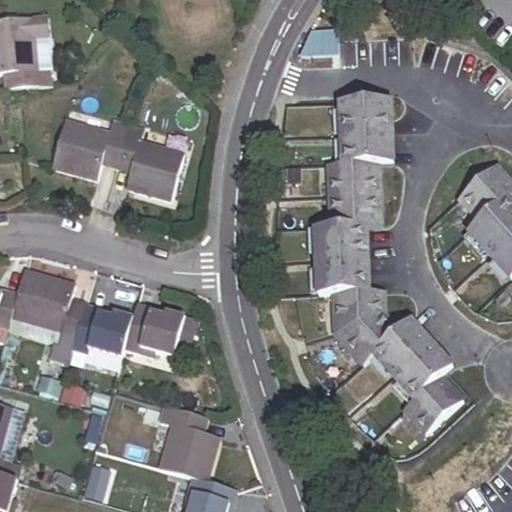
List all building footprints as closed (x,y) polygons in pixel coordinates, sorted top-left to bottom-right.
[(51,72),(46,21),(34,22),(39,74),(51,72)] [(39,74),(34,22),(0,24),(0,77),(9,77),(11,93),(20,92),(53,89),(51,72),(39,74)] [(339,138),(391,136),(390,106),(338,108),(339,138)] [(117,166),(128,128),(113,124),(109,138),(66,126),(53,173),(97,185),(103,163),(117,166)] [(172,206),(184,159),(139,147),(143,132),(128,128),(117,166),(133,171),(126,194),(172,206)] [(376,168),(392,168),(391,136),(339,138),(340,170),(376,168)] [(377,199),(376,168),(340,170),(324,170),(325,201),(377,199)] [(506,204),(511,198),(511,186),(498,171),(461,206),(481,227),(506,204)] [(379,231),(377,199),(325,201),(326,233),(364,231),(379,231)] [(491,259),(511,239),(511,210),(506,204),(481,227),(470,237),(491,259)] [(365,263),(364,231),(326,233),(312,233),(314,265),(365,263)] [(511,281),(511,239),(491,259),(511,282),(511,281)] [(366,295),(365,263),(314,265),(315,296),(329,296),(366,295)] [(84,314),(69,309),(75,290),(25,276),(19,299),(12,322),(62,337),(58,351),(72,355),(84,314)] [(12,322),(19,299),(4,295),(1,307),(0,306),(0,332),(8,335),(12,322)] [(382,318),(381,295),(366,295),(329,296),(329,325),(335,338),(382,318)] [(174,362),(186,321),(165,315),(164,320),(135,312),(133,321),(124,354),(138,358),(140,353),(174,362)] [(124,354),(133,321),(114,316),(112,322),(84,314),(72,355),(87,359),(88,354),(121,363),(124,354)] [(399,335),(382,318),(335,338),(341,350),(359,371),(373,359),(399,335)] [(174,362),(188,366),(199,325),(186,321),(174,362)] [(62,337),(12,322),(8,335),(19,338),(53,348),(49,363),(68,368),(72,355),(58,351),(62,337)] [(393,382),(432,347),(412,324),(399,335),(373,359),(393,382)] [(0,332),(0,347),(4,349),(8,335),(0,332)] [(4,349),(3,353),(13,356),(19,338),(8,335),(4,349)] [(442,381),(453,371),(432,347),(393,382),(414,406),(442,381)] [(87,359),(85,367),(117,376),(121,363),(88,354),(87,359)] [(61,382),(37,375),(33,390),(57,397),(61,382)] [(421,440),(462,404),(442,381),(414,406),(401,417),(421,440)] [(66,388),(60,407),(80,413),(85,394),(66,388)] [(0,463),(0,459),(13,413),(0,409),(0,481),(6,483),(10,467),(0,463)] [(207,488),(220,443),(198,437),(202,421),(163,410),(159,427),(173,430),(160,475),(191,484),(207,488)] [(161,416),(146,412),(143,421),(158,426),(161,416)] [(24,416),(13,413),(0,459),(0,463),(10,467),(24,416)] [(11,511),(18,486),(6,483),(0,481),(0,511),(11,511)] [(229,511),(234,495),(207,488),(191,484),(188,497),(193,498),(189,511),(229,511)] [(177,494),(172,511),(189,511),(193,498),(188,497),(177,494)]
